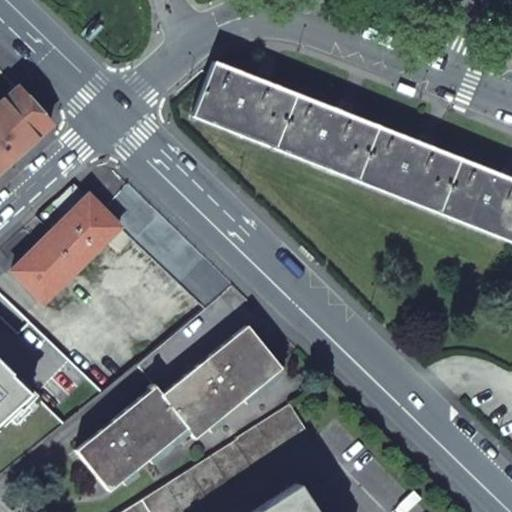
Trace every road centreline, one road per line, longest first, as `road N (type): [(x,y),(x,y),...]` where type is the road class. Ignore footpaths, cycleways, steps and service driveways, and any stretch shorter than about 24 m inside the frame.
road 1 (tertiary): [(511,504),(111,112)]
road 2 (residential): [(433,80),(276,20),(232,25),(189,43),(111,112)]
road 3 (tertiary): [(111,112),(0,5)]
road 4 (residential): [(111,112),(0,216)]
